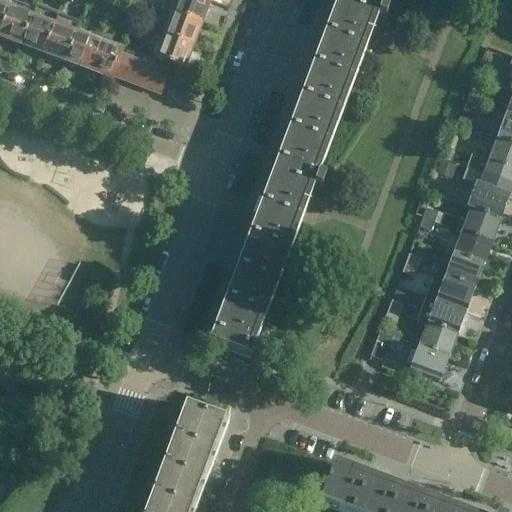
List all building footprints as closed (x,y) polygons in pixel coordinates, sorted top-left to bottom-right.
[(0,0),(0,33),(9,9),(12,1),(9,0),(0,0)] [(109,16),(114,3),(107,0),(105,0),(100,13),(109,16)] [(143,4),(130,0),(127,0),(125,7),(140,12),(143,4)] [(201,26),(210,3),(202,0),(170,0),(178,3),(173,15),(201,26)] [(313,176),(373,17),(385,21),(389,10),(377,6),(379,0),(338,0),(325,35),(267,189),(213,334),(209,345),(245,359),(245,358),(257,363),(261,351),(249,347),(303,205),(309,188),(321,192),(325,181),(313,176)] [(121,5),(114,3),(109,16),(116,19),(121,5)] [(0,39),(21,47),(32,17),(9,9),(0,33),(0,39)] [(193,48),(201,26),(173,15),(165,38),(193,48)] [(43,55),(54,25),(32,17),(21,47),(43,55)] [(66,63),(77,33),(54,25),(43,55),(66,63)] [(151,32),(136,27),(133,35),(148,41),(151,32)] [(88,71),(102,34),(92,30),(89,37),(77,33),(66,63),(88,71)] [(112,80),(113,76),(122,55),(123,52),(110,47),(113,39),(102,34),(88,71),(112,80)] [(184,71),(193,48),(165,38),(157,60),(169,65),(184,71)] [(487,49),(483,58),(495,62),(498,53),(487,49)] [(167,72),(169,65),(157,60),(154,68),(122,55),(113,76),(114,77),(160,95),(161,95),(161,94),(169,74),(169,73),(167,72)] [(470,94),(467,102),(467,103),(478,107),(481,99),(470,94)] [(474,116),(478,107),(467,103),(463,112),(474,116)] [(511,120),(505,118),(507,119),(499,141),(497,140),(497,141),(511,146),(511,120)] [(511,146),(497,141),(492,139),(484,159),(472,155),(467,169),(498,181),(511,186),(511,146)] [(439,162),(435,175),(451,181),(455,168),(439,162)] [(494,193),(498,181),(467,169),(462,182),(475,187),(466,209),(470,210),(501,223),(501,222),(500,221),(505,208),(508,199),(509,200),(510,199),(494,193)] [(426,210),(423,219),(434,224),(438,214),(426,210)] [(501,223),(470,210),(469,211),(471,212),(463,234),(461,233),(461,234),(492,246),(493,245),(491,244),(496,231),(499,222),(501,223)] [(431,232),(434,224),(423,219),(420,228),(431,232)] [(492,246),(461,234),(461,235),(462,235),(454,257),(453,256),(452,257),(484,268),(482,267),(490,245),(492,246)] [(420,260),(409,256),(405,265),(417,270),(420,260)] [(484,269),(484,268),(452,257),(454,258),(446,280),(444,279),(444,280),(475,292),(475,291),(474,290),(479,277),(482,268),(484,269)] [(414,278),(417,270),(405,265),(402,274),(414,278)] [(475,292),(444,280),(443,280),(445,281),(437,303),(435,302),(435,303),(467,314),(465,313),(470,299),(473,291),(475,292)] [(392,302),(388,311),(400,315),(403,306),(392,302)] [(466,315),(467,314),(435,303),(437,304),(428,326),(427,325),(458,337),(457,336),(465,314),(466,315)] [(396,324),(400,315),(388,311),(385,320),(396,324)] [(458,337),(427,325),(419,323),(416,332),(425,336),(420,349),(418,348),(418,349),(449,360),(450,360),(448,359),(456,337),(458,338),(458,337)] [(393,339),(380,334),(371,358),(384,363),(393,339)] [(449,361),(449,360),(418,349),(411,346),(402,369),(410,372),(409,372),(440,384),(441,383),(439,382),(447,360),(449,361)] [(190,511),(224,423),(185,409),(146,511),(190,511)] [(442,511),(332,471),(319,507),(332,511),(442,511)]
